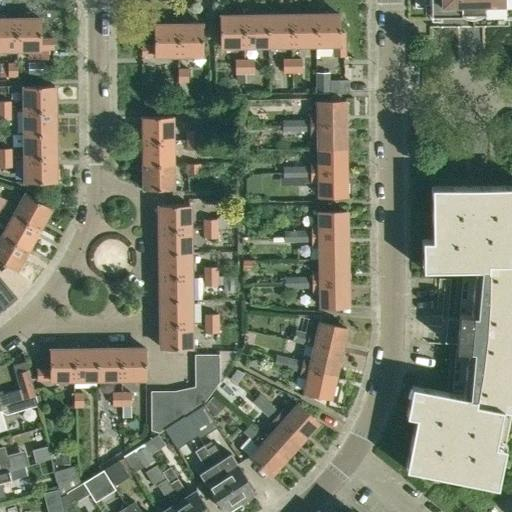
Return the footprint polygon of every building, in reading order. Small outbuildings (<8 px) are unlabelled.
[(511,0),(414,0),(415,7),(429,7),(429,27),(460,26),(472,26),(482,26),(508,26),(508,11),(511,11),(511,0)] [(268,44),(292,44),(292,14),(268,15),(268,44)] [(292,44),(316,44),(316,14),(292,14),(292,44)] [(316,14),(316,44),(335,43),(335,56),(344,56),(344,31),(340,31),(340,14),(316,14)] [(220,45),(244,45),(244,15),(220,15),(220,45)] [(244,45),(268,44),(268,15),(244,15),(244,45)] [(0,48),(17,48),(17,19),(0,18),(0,48)] [(53,38),(41,38),(41,18),(17,19),(17,48),(53,48),(53,38)] [(142,55),(178,54),(178,24),(154,24),(154,45),(142,45),(142,55)] [(178,24),(178,54),(203,54),(202,24),(178,24)] [(283,72),(292,72),(292,58),(283,59),(283,72)] [(292,58),(292,72),(301,72),(301,58),(292,58)] [(244,60),(244,73),(253,73),(252,59),(244,60)] [(235,73),(244,73),(244,60),(235,60),(235,73)] [(8,63),(8,77),(17,77),(17,63),(8,63)] [(179,69),(179,91),(188,90),(188,69),(179,69)] [(316,73),(317,93),(349,93),(349,81),(330,81),(330,73),(316,73)] [(25,109),(54,109),(54,85),(25,85),(25,109)] [(0,110),(10,110),(10,101),(0,101),(0,110)] [(317,121),(317,127),(345,126),(345,101),(317,101),(317,115),(310,115),(310,121),(317,121)] [(25,133),(55,133),(54,109),(25,109),(25,133)] [(10,110),(0,110),(0,119),(10,119),(10,110)] [(172,116),(163,116),(143,116),(143,140),(172,140),(172,131),(172,116)] [(247,116),(246,126),(255,126),(255,116),(247,116)] [(283,133),(301,133),(300,121),(283,121),(283,133)] [(317,133),(317,127),(317,121),(310,121),(300,121),(301,133),(310,133),(317,133)] [(346,149),(345,126),(317,127),(317,133),(310,133),(310,136),(318,136),(318,149),(346,149)] [(186,140),(200,140),(200,131),(186,131),(186,140)] [(26,157),(55,157),(55,133),(25,133),(26,157)] [(172,140),(143,140),(143,164),(173,164),(173,149),(172,140)] [(186,140),(186,149),(200,149),(200,140),(186,140)] [(0,158),(11,158),(11,149),(0,149),(0,158)] [(346,171),(346,149),(318,149),(318,161),(311,161),(311,166),(318,166),(318,172),(346,171)] [(26,181),(35,181),(55,181),(55,157),(26,157),(26,181)] [(11,158),(0,158),(0,167),(11,167),(11,158)] [(143,188),(163,188),(173,188),(173,164),(143,164),(143,188)] [(201,164),(187,165),(187,173),(201,173),(201,164)] [(284,178),(301,178),(301,166),(284,166),(284,178)] [(318,178),(318,172),(318,166),(311,166),(301,166),(301,178),(312,178),(318,178)] [(346,195),(346,171),(318,172),(318,178),(312,178),(312,183),(318,183),(318,195),(346,195)] [(416,416),(405,468),(497,486),(511,413),(511,185),(492,185),(482,186),(471,186),(431,186),(432,239),(422,239),(422,269),(463,269),(457,334),(452,393),(444,391),(412,385),(406,414),(416,416)] [(51,207),(34,197),(25,192),(13,213),(39,228),(51,207)] [(160,228),(190,228),(190,204),(180,204),(160,204),(160,228)] [(319,229),(319,235),(347,235),(347,211),(319,211),(319,225),(311,225),(311,229),(319,229)] [(28,249),(39,228),(13,213),(1,234),(28,249)] [(203,228),(217,228),(217,219),(203,219),(203,228)] [(190,252),(190,228),(160,228),(160,252),(190,252)] [(217,228),(203,228),(204,237),(217,237),(217,228)] [(319,241),(319,235),(319,229),(311,229),(302,230),(302,242),(312,241),(319,241)] [(285,242),(302,242),(302,230),(285,230),(285,242)] [(0,260),(16,270),(28,249),(1,234),(0,236),(0,260)] [(319,259),(347,258),(347,235),(319,235),(319,241),(312,241),(312,246),(319,246),(319,259)] [(190,276),(190,252),(160,252),(161,276),(190,276)] [(348,281),(347,258),(319,259),(320,271),(312,271),(312,276),(320,276),(320,282),(348,281)] [(256,269),(256,259),(242,259),(242,266),(242,269),(253,269),(256,269)] [(204,276),(217,276),(217,267),(204,267),(204,276)] [(190,300),(190,276),(161,276),(161,300),(190,300)] [(217,276),(204,276),(204,285),(218,285),(217,276)] [(286,288),(303,288),(303,276),(286,276),(286,288)] [(320,288),(320,282),(320,276),(312,276),(303,276),(303,288),(312,288),(320,288)] [(348,305),(348,281),(320,282),(320,288),(312,288),(312,293),(320,293),(320,306),(348,305)] [(238,284),(223,284),(223,293),(238,293),(238,284)] [(191,324),(190,300),(161,300),(161,324),(191,324)] [(204,324),(218,324),(218,315),(204,315),(204,324)] [(307,343),(310,344),(341,351),(347,327),(319,321),(317,333),(309,331),(307,343)] [(191,348),(191,324),(161,324),(161,348),(182,347),(191,348)] [(218,324),(204,324),(204,333),(218,332),(218,324)] [(297,328),(294,340),(305,343),(307,343),(309,331),(297,328)] [(336,373),(341,351),(310,344),(306,361),(305,367),(336,373)] [(74,378),(98,378),(97,348),(73,349),(74,378)] [(98,378),(121,378),(121,348),(97,348),(98,378)] [(146,377),(146,368),(145,348),(121,348),(121,378),(146,377)] [(37,378),(74,378),(73,349),(49,349),(50,369),(37,369),(37,378)] [(219,355),(195,354),(195,365),(219,365),(219,355)] [(275,366),(287,369),(290,357),(277,354),(275,366)] [(304,372),(305,367),(306,361),(290,357),(287,369),(304,372)] [(219,365),(195,365),(195,376),(220,376),(219,365)] [(331,397),(336,373),(305,367),(304,372),(300,390),(331,397)] [(220,376),(195,376),(196,386),(208,396),(220,381),(220,376)] [(0,405),(18,400),(33,395),(29,383),(18,386),(19,391),(0,396),(0,405)] [(196,386),(185,389),(186,415),(201,405),(208,396),(196,386)] [(185,389),(174,391),(175,421),(186,415),(185,389)] [(74,391),(74,405),(83,405),(83,391),(74,391)] [(113,405),(122,405),(122,391),(113,391),(113,405)] [(122,391),(122,405),(122,419),(131,418),(130,391),(122,391)] [(163,391),(151,391),(152,431),(158,432),(164,429),(163,391)] [(174,391),(163,391),(164,429),(175,421),(174,391)] [(265,414),(273,405),(260,394),(252,402),(265,414)] [(214,413),(223,403),(215,397),(213,395),(205,405),(204,405),(214,413)] [(18,400),(0,405),(0,407),(0,410),(6,412),(20,408),(18,400)] [(281,421),(302,440),(318,422),(297,403),(285,416),(281,421)] [(281,421),(285,416),(273,405),(265,414),(277,425),(281,421)] [(286,457),(302,440),(281,421),(277,425),(266,438),(286,457)] [(286,457),(266,438),(249,423),(241,432),(258,447),(250,456),(270,475),(286,457)] [(155,459),(144,442),(123,456),(134,473),(155,459)] [(230,511),(240,504),(207,450),(203,445),(194,451),(206,469),(200,473),(223,510),(228,507),(230,511)] [(231,453),(223,458),(214,445),(207,450),(240,504),(252,496),(250,493),(255,490),(231,453)] [(7,459),(4,447),(0,447),(0,473),(9,471),(26,465),(23,455),(7,459)] [(46,447),(30,451),(33,463),(49,459),(46,447)] [(68,465),(68,454),(53,454),(53,465),(68,465)] [(123,465),(119,459),(115,462),(105,468),(114,483),(128,474),(123,465)] [(0,482),(29,476),(26,465),(9,471),(0,473),(0,482)] [(187,511),(162,470),(158,465),(147,473),(155,486),(157,485),(163,495),(166,493),(171,501),(174,499),(176,502),(165,510),(165,511),(187,511)] [(185,492),(177,479),(169,466),(162,470),(187,511),(210,511),(196,490),(185,497),(183,493),(185,492)] [(82,482),(90,494),(110,481),(102,469),(82,482)] [(74,504),(90,494),(82,482),(67,492),(74,504)] [(141,511),(134,501),(126,506),(129,511),(141,511)]
